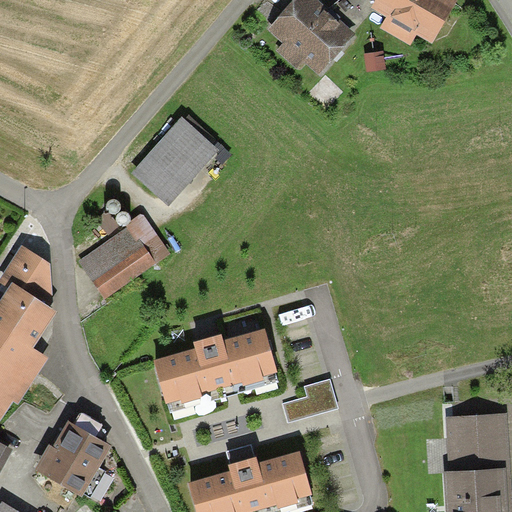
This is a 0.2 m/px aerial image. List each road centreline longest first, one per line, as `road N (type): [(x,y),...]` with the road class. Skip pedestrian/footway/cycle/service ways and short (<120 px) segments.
road 1 (residential): [(158,511),(69,328),(53,211)]
road 2 (residential): [(245,0),(98,174),(53,211)]
road 3 (residential): [(371,511),(375,483),(315,296)]
